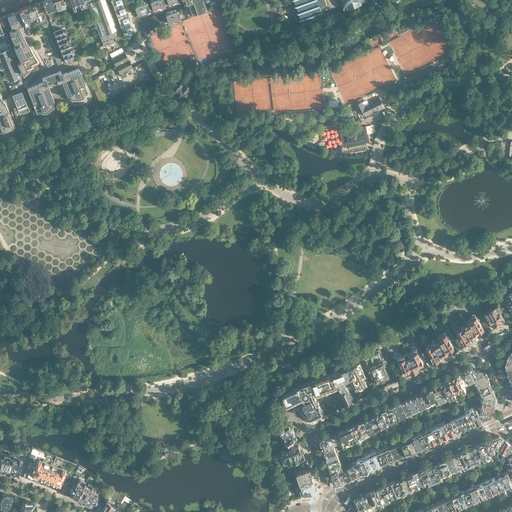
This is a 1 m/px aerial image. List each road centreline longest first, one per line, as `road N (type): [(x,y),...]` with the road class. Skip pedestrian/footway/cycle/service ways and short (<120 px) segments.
road 1 (residential): [(307,433),(484,348)]
road 2 (tertiary): [(360,484),(487,428)]
